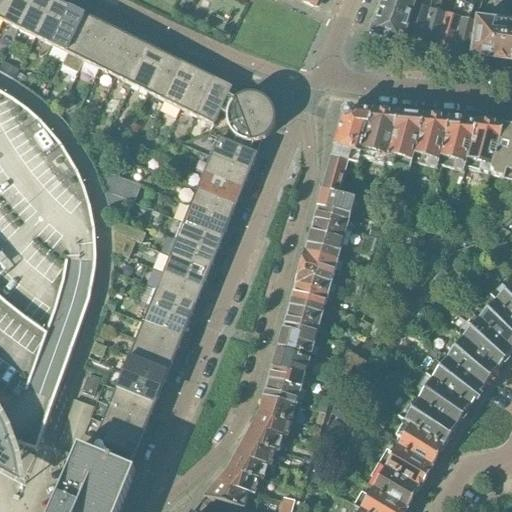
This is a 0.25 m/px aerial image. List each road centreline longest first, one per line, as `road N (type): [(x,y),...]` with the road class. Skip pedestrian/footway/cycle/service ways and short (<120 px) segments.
road 1 (residential): [(141,505),(166,497),(208,461),(245,415),(309,195),(298,116)]
road 2 (residential): [(141,505),(298,116)]
road 3 (unclassified): [(311,83),(511,102)]
